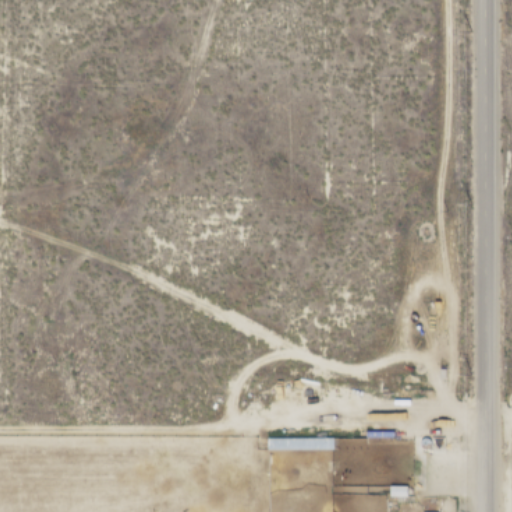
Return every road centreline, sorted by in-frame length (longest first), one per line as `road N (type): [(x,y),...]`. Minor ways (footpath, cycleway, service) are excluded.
road 1 (tertiary): [(483,511),(484,0)]
road 2 (track): [(446,0),(451,403)]
road 3 (track): [(210,0),(188,79),(142,150),(106,176),(0,197)]
road 4 (track): [(254,511),(254,490),(229,438),(256,395),(319,366)]
